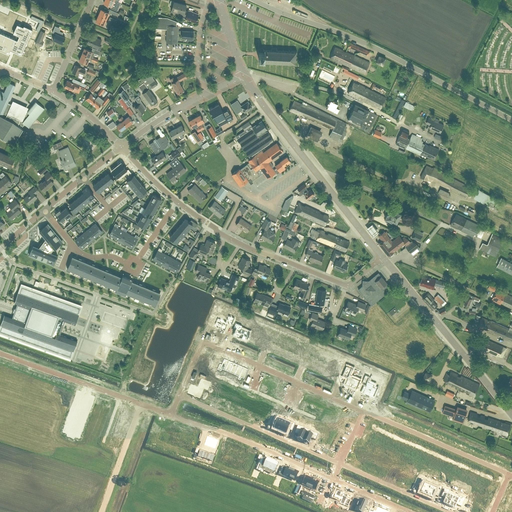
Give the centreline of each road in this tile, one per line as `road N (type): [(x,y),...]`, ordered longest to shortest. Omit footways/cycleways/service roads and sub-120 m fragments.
road 1 (tertiary): [(511,120),(361,41),(254,0)]
road 2 (residential): [(179,395),(199,346),(208,343),(362,411)]
road 3 (unclassified): [(388,264),(413,258),(442,224),(340,177),(318,176)]
road 4 (tertiary): [(511,415),(388,264)]
road 5 (residential): [(45,210),(83,254),(133,268),(176,202)]
road 6 (residential): [(339,464),(179,395)]
road 7 (unclassified): [(409,127),(333,91),(245,73)]
road 8 (residential): [(171,415),(331,480)]
road 9 (residential): [(362,411),(507,475)]
road 10 (residential): [(0,353),(140,404)]
road 11 (tertiary): [(318,176),(245,73)]
